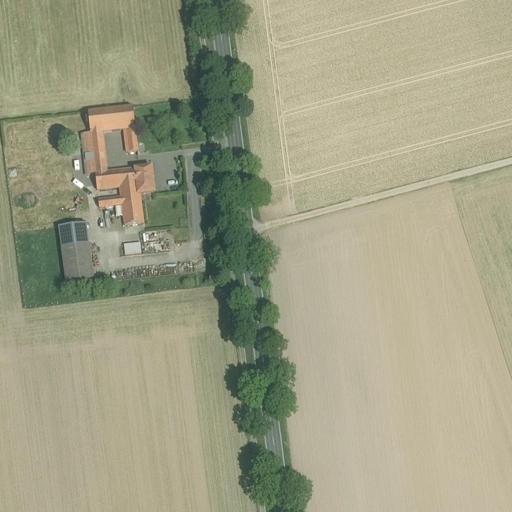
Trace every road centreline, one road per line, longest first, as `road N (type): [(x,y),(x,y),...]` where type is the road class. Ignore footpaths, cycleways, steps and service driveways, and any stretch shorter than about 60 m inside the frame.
road 1 (primary): [(218,0),(284,511)]
road 2 (track): [(511,161),(248,229)]
